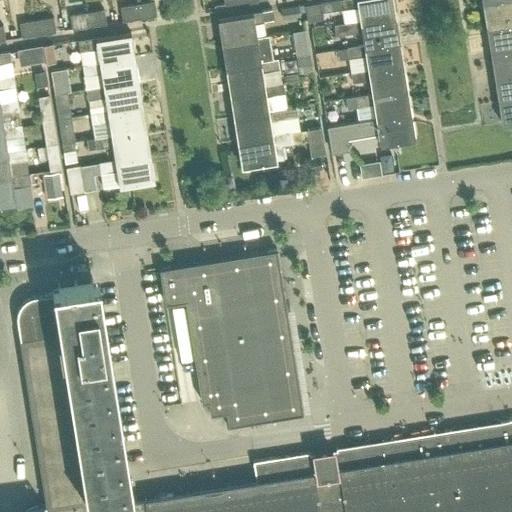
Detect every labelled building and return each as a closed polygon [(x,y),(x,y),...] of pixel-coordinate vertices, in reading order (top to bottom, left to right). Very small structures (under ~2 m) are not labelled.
[(150,0),(137,2),(139,17),(156,14),(153,0),(150,0)] [(307,20),(323,18),(322,10),(320,0),(304,3),(307,20)] [(319,0),(320,0),(322,10),(342,6),(344,21),(395,13),(392,0),(319,0)] [(511,19),(511,0),(482,0),(486,24),(511,19)] [(122,19),(139,17),(137,2),(120,5),(122,19)] [(86,10),(88,25),(105,22),(103,7),(86,10)] [(261,9),(217,16),(221,41),(256,35),(256,34),(254,20),(263,19),(261,9)] [(72,28),(88,25),(86,10),(69,13),(72,28)] [(365,43),(399,37),(395,13),(334,22),(335,33),(362,28),(364,42),(365,43)] [(36,18),(38,33),(55,30),(53,15),(36,18)] [(21,36),(38,33),(36,18),(19,21),(21,36)] [(511,19),(486,24),(490,48),(511,44),(511,19)] [(130,29),(78,38),(80,48),(79,48),(81,62),(99,59),(99,60),(134,54),(130,29)] [(260,60),(260,59),(258,45),(267,44),(265,33),(256,34),(256,35),(221,41),(225,65),(260,60)] [(369,67),(403,62),(399,37),(365,43),(364,42),(347,45),(348,55),(366,52),(368,66),(369,67)] [(43,43),(29,45),(32,61),(46,59),(43,43)] [(511,69),(511,44),(490,48),(494,72),(511,69)] [(0,75),(14,74),(10,49),(0,50),(0,75)] [(134,54),(99,60),(99,59),(81,62),(83,72),(101,69),(103,84),(138,79),(134,54)] [(264,84),(264,83),(262,69),(279,66),(277,56),(260,59),(260,60),(225,65),(229,90),(264,84)] [(372,92),(407,86),(403,62),(369,67),(368,66),(350,69),(352,80),(370,77),(372,91),(372,92)] [(63,65),(50,67),(54,92),(67,90),(63,65)] [(511,94),(511,69),(494,72),(498,97),(511,94)] [(0,86),(6,85),(15,83),(14,74),(0,75),(0,86)] [(103,84),(85,86),(87,97),(89,111),(99,109),(107,108),(107,109),(142,103),(138,79),(103,84)] [(268,108),(268,107),(266,94),(274,92),(284,90),(282,80),(273,82),(264,83),(264,84),(229,90),(233,114),(268,108)] [(376,116),(411,111),(407,86),(372,92),(372,91),(363,92),(363,93),(354,95),(345,96),(346,106),(355,105),(358,118),(376,116)] [(58,116),(71,114),(67,90),(54,92),(58,116)] [(41,119),(52,117),(48,94),(37,95),(41,119)] [(511,94),(498,97),(502,122),(511,120),(511,94)] [(0,125),(4,125),(3,125),(1,111),(10,109),(19,108),(17,97),(0,99),(0,125)] [(89,111),(91,121),(93,135),(103,134),(111,133),(146,127),(142,103),(107,109),(107,108),(99,109),(89,111)] [(272,133),(272,132),(270,118),(278,117),(297,114),(295,103),(268,107),(268,108),(233,114),(237,139),(272,133)] [(380,141),(415,135),(411,111),(376,116),(358,118),(326,124),(330,149),(347,146),(345,131),(355,129),(358,133),(368,131),(372,127),(378,126),(380,141)] [(75,138),(71,114),(58,116),(62,140),(75,138)] [(45,143),(56,141),(52,117),(41,119),(45,143)] [(0,150),(7,150),(7,149),(5,135),(14,134),(22,132),(21,122),(3,125),(4,125),(0,125),(0,150)] [(306,127),(311,153),(325,151),(321,124),(306,127)] [(113,143),(115,157),(115,158),(150,152),(146,127),(111,133),(93,135),(95,146),(113,143)] [(272,132),(272,133),(237,139),(241,163),(276,158),(274,143),(290,140),(288,130),(272,132)] [(59,160),(56,141),(45,143),(48,162),(59,160)] [(0,176),(11,174),(9,159),(27,156),(25,146),(7,149),(7,150),(0,150),(0,176)] [(150,152),(115,158),(115,157),(98,160),(102,185),(154,177),(150,152)] [(69,191),(84,189),(79,163),(65,165),(69,191)] [(11,174),(0,176),(0,201),(16,199),(17,207),(31,205),(27,181),(30,181),(29,171),(20,172),(11,174)] [(276,247),(159,266),(185,430),(303,411),(276,247)] [(103,511),(100,495),(125,491),(125,492),(126,492),(92,276),(57,281),(58,290),(34,294),(30,295),(26,297),(22,301),(19,304),(17,309),(16,314),(17,318),(16,318),(19,337),(46,504),(37,505),(32,507),(28,509),(24,511),(23,511),(103,511)] [(511,511),(511,417),(337,445),(337,447),(310,452),(310,449),(254,458),(256,471),(257,478),(173,491),(145,495),(145,497),(127,500),(125,492),(125,491),(100,495),(103,511),(511,511)]
